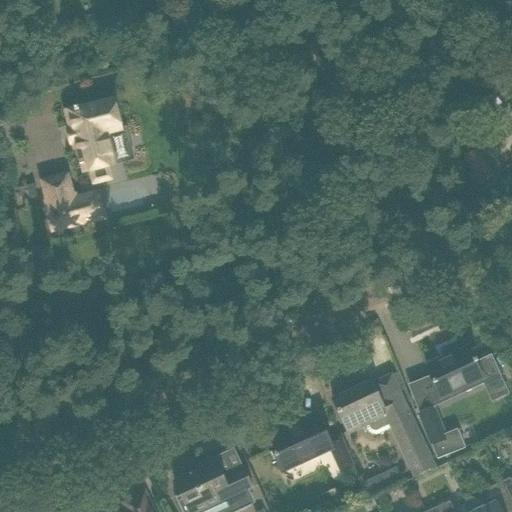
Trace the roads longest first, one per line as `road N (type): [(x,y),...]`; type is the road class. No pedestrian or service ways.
road 1 (residential): [(0,468),(511,226)]
road 2 (track): [(282,0),(426,265)]
